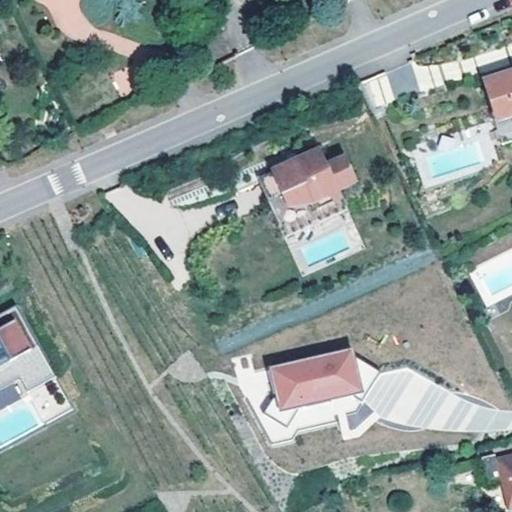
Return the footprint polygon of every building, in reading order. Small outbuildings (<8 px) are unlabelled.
[(361,83),(372,109),(395,100),(383,73),(361,83)] [(511,73),(496,79),(501,96),(511,93),(511,73)] [(511,93),(501,96),(493,98),(507,146),(511,144),(511,93)] [(287,166),(258,179),(268,202),(282,195),(287,207),(315,204),(318,211),(343,200),(339,191),(357,184),(346,158),(328,166),(321,151),(302,159),(301,156),(286,163),(287,166)] [(0,388),(20,378),(27,391),(55,376),(16,303),(0,311),(0,388)] [(353,350),(270,369),(280,412),(363,394),(353,350)] [(482,458),(489,487),(501,484),(506,511),(508,511),(511,511),(511,453),(496,458),(495,456),(482,458)]
